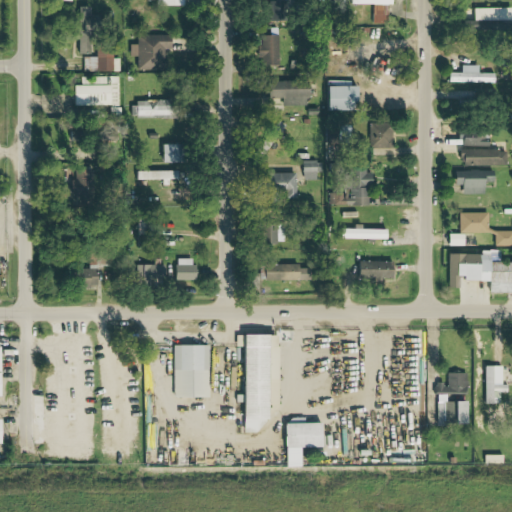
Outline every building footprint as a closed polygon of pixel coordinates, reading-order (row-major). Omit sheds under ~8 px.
[(283,1),(267,1),(266,22),(283,22),(283,1)] [(386,23),(386,6),(372,6),(372,24),(386,23)] [(88,7),(73,7),(73,40),(77,40),(77,54),(93,54),(93,16),(88,16),(88,7)] [(510,8),(462,9),(462,31),(511,30),(510,8)] [(275,66),(274,29),(259,30),(260,67),(275,66)] [(169,35),(135,36),(136,45),(128,45),(128,57),(135,56),(135,70),(163,70),(162,49),(169,49),(169,35)] [(118,72),(118,54),(96,54),(95,57),(82,57),(82,71),(118,72)] [(493,83),(493,74),(477,73),(477,65),(460,65),(460,73),(447,73),(447,83),(493,83)] [(117,76),(93,77),(93,86),(72,86),(73,106),(117,105),(117,76)] [(307,105),(306,81),(266,82),(266,106),(307,105)] [(325,111),(354,111),(354,87),(348,87),(348,82),(325,81),(325,111)] [(174,101),(129,101),(129,116),(174,115),(174,101)] [(390,148),(391,123),(368,123),(368,148),(390,148)] [(458,147),(486,146),(485,128),(457,129),(458,147)] [(161,164),(179,163),(178,144),(160,145),(161,164)] [(461,150),(460,166),(504,166),(505,151),(461,150)] [(315,180),(315,172),(320,172),(320,161),(301,162),(301,180),(315,180)] [(91,170),(73,170),(73,180),(68,180),(69,206),(92,205),(91,170)] [(369,172),(346,170),(345,193),(328,192),(327,204),(366,207),(369,172)] [(452,171),(453,186),(460,186),(460,195),(482,194),(482,183),(492,182),(491,170),(452,171)] [(294,196),(294,174),(265,173),(265,196),(294,196)] [(459,232),(459,212),(489,211),(489,228),(496,231),(511,231),(511,245),(496,246),(495,234),(489,232),(459,232)] [(385,229),(352,228),(352,229),(339,229),(339,239),(384,240),(385,229)] [(449,254),(481,254),(481,249),(501,250),(501,261),(511,261),(511,292),(490,292),(490,281),(463,281),(463,277),(460,277),(460,287),(449,287),(449,254)] [(86,270),(76,269),(75,287),(95,288),(96,265),(108,265),(108,256),(87,255),(86,270)] [(192,281),(192,259),(176,259),(175,280),(192,281)] [(357,261),(356,278),(391,279),(391,262),(357,261)] [(133,264),(133,282),(162,281),(162,264),(133,264)] [(297,264),(261,265),(261,281),(308,280),(308,269),(297,269),(297,264)] [(277,336),(235,335),(234,348),(241,348),(241,433),(256,434),(256,420),(265,420),(266,388),(277,388),(277,336)] [(171,346),(172,398),(208,398),(207,345),(171,346)] [(502,366),(485,366),(485,403),(494,403),(494,402),(500,402),(500,391),(508,391),(508,385),(502,385),(502,366)] [(437,386),(437,382),(444,382),(444,386),(448,386),(448,372),(468,372),(468,381),(469,381),(469,385),(467,385),(467,393),(434,394),(434,386),(437,386)] [(443,402),(456,401),(456,423),(444,423),(443,402)] [(456,401),(466,401),(466,423),(456,423),(456,401)] [(284,468),(299,467),(298,448),(320,448),(319,423),(283,424),(284,468)]
